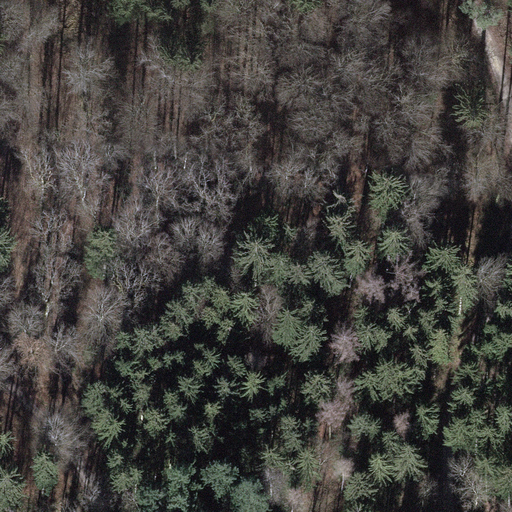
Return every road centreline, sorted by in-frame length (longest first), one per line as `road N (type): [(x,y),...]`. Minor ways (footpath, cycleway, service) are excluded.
road 1 (track): [(452,0),(489,75),(504,151),(505,240),(448,395),(460,511)]
road 2 (track): [(80,455),(60,285),(115,0)]
road 3 (track): [(100,511),(80,455),(0,375)]
